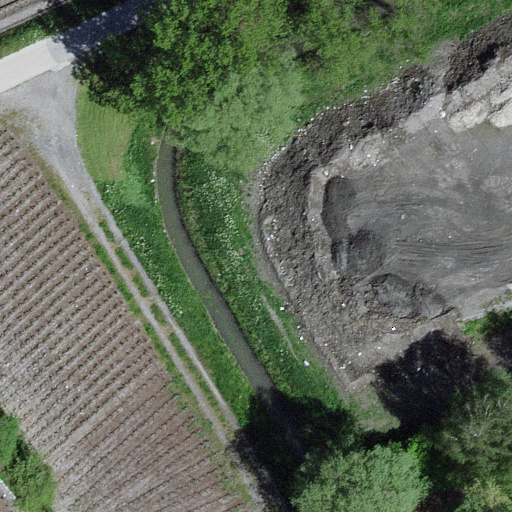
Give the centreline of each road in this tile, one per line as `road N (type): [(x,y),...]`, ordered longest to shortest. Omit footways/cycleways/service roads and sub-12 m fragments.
road 1 (track): [(10,72),(264,511)]
road 2 (unclassified): [(168,0),(0,77)]
